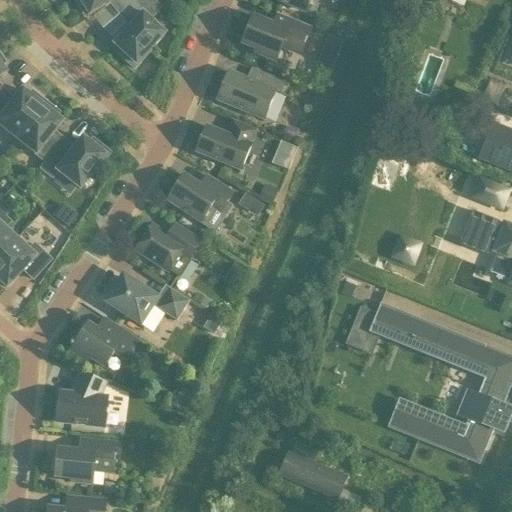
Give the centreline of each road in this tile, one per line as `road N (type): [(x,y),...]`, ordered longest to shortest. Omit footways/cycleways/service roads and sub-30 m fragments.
road 1 (residential): [(24,363),(154,149)]
road 2 (residential): [(154,149),(52,56),(15,0)]
road 3 (residential): [(154,149),(227,0)]
road 4 (residential): [(12,511),(24,363)]
